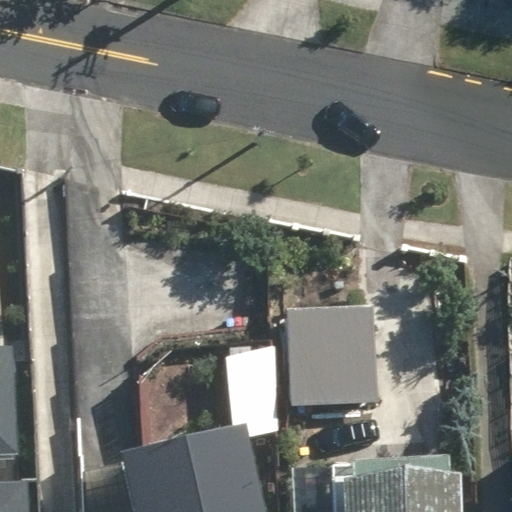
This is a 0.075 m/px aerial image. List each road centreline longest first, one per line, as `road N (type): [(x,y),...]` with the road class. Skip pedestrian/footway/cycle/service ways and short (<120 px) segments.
road 1 (residential): [(0,30),(511,134)]
road 2 (unknown): [(26,99),(51,511)]
